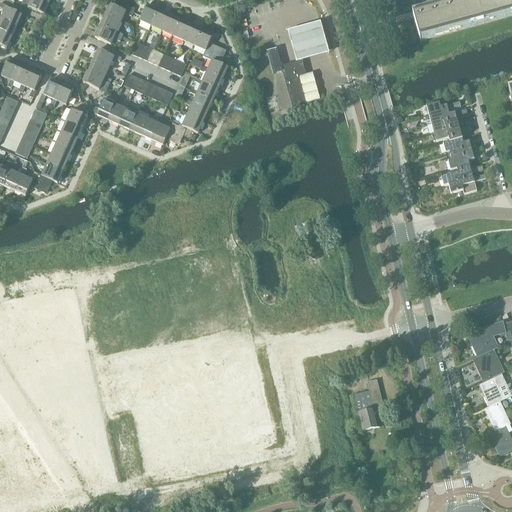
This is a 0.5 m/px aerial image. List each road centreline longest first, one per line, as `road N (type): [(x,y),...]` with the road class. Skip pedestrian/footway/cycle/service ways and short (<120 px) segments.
road 1 (track): [(394,331),(318,340),(269,328),(0,385)]
road 2 (unclassified): [(475,511),(431,322)]
road 3 (unclassified): [(412,325),(451,511)]
road 4 (unclassified): [(383,112),(381,185),(392,236)]
road 5 (unclassified): [(410,232),(383,112)]
